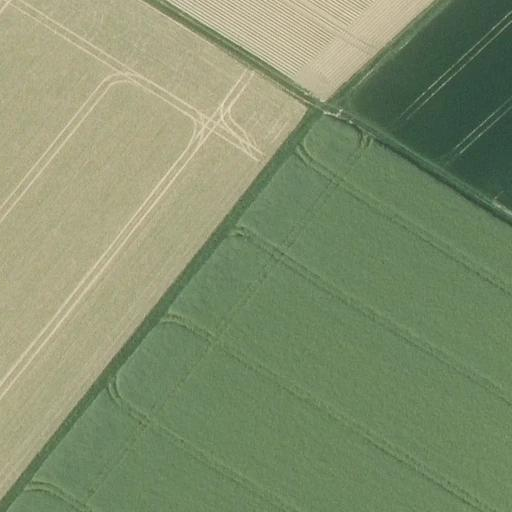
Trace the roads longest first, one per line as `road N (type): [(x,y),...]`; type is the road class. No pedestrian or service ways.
road 1 (track): [(443,0),(320,107),(3,511)]
road 2 (track): [(511,225),(148,0)]
